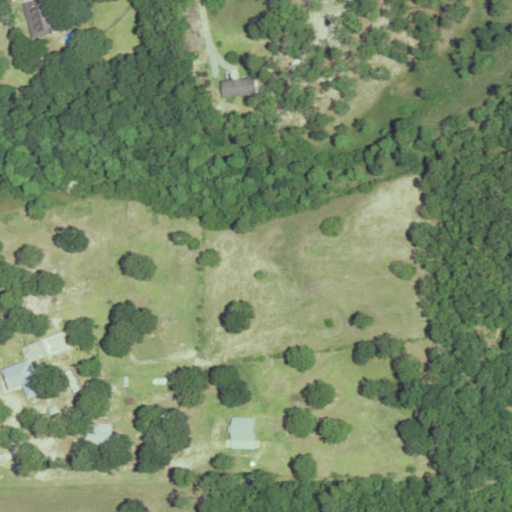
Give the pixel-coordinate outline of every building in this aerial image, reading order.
[(22,1),(26,0),(51,0),(59,29),(31,36),(22,1)] [(47,45),(62,41),(66,57),(51,61),(47,45)] [(239,91),(238,88),(227,90),(226,85),(242,81),(243,91),(239,91)] [(204,119),(211,105),(218,109),(211,122),(204,119)] [(26,397),(21,383),(7,388),(0,370),(0,367),(28,357),(42,391),(26,397)] [(46,406),(53,404),(56,411),(48,414),(46,406)] [(256,419),(233,418),(232,429),(231,429),(231,448),(255,449),(256,419)] [(83,445),(85,429),(84,429),(85,420),(111,423),(108,448),(83,445)]
